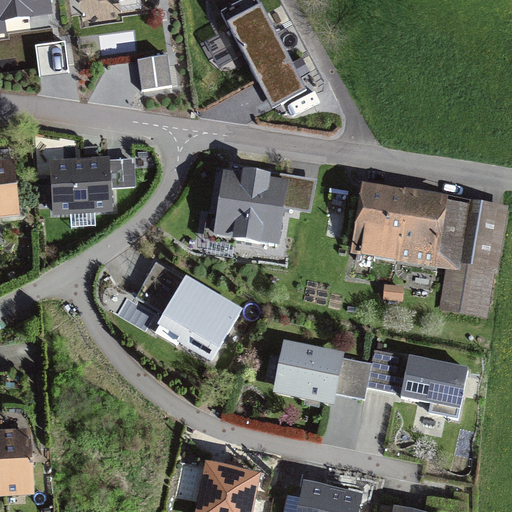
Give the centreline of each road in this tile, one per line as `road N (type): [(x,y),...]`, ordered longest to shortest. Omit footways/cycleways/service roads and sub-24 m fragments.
road 1 (residential): [(511,180),(0,104)]
road 2 (track): [(372,159),(291,0)]
